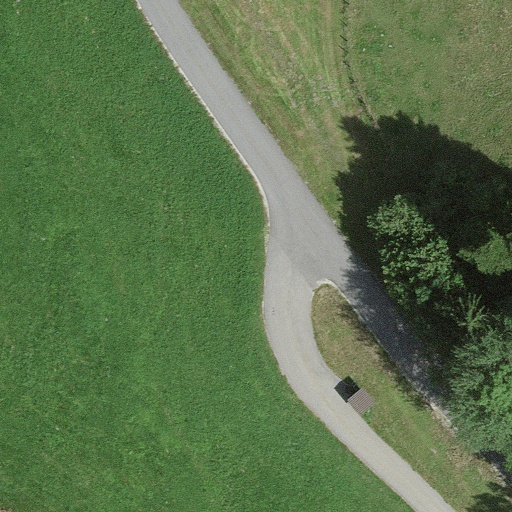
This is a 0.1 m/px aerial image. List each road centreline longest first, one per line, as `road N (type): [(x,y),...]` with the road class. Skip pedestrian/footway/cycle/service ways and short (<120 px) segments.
road 1 (unclassified): [(157,0),(381,314),(511,453)]
road 2 (track): [(434,511),(329,405),(293,343),(292,263),(309,219)]
